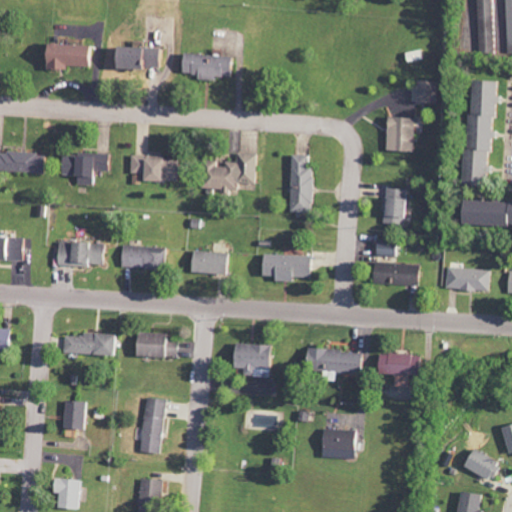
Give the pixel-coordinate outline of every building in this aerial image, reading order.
[(511,0),(507,0),(507,20),(498,20),(498,0),(476,0),(477,21),(464,20),(464,49),(511,49),(511,0)] [(74,66),(98,67),(99,46),(55,45),(54,70),(74,70),(74,66)] [(171,49),(125,47),(124,68),(170,70),(171,49)] [(424,59),(422,49),(405,54),(407,63),(424,59)] [(243,58),(194,54),(192,74),(207,75),(206,80),(225,82),(225,77),(241,78),(243,58)] [(438,103),(439,81),(418,81),(418,103),(438,103)] [(459,186),(488,187),(489,167),(483,166),(483,153),(488,153),(489,118),(494,118),(495,82),(470,81),(469,115),(462,115),(459,186)] [(386,151),(414,152),(415,118),(387,117),(386,151)] [(0,171),(50,173),(51,154),(0,152),(0,171)] [(84,185),(101,186),(102,171),(116,172),(117,156),(69,153),(68,175),(84,176),(84,185)] [(263,154),(243,154),(243,163),(231,162),(231,167),(222,167),(222,162),(210,161),(210,190),(243,191),(243,184),(262,184),(263,154)] [(289,212),(311,213),(312,156),(290,155),(289,212)] [(184,158),(137,157),(137,174),(151,174),(151,181),(184,182),(184,158)] [(406,190),(384,189),(383,224),(404,225),(406,190)] [(511,201),(457,200),(456,223),(511,225),(511,201)] [(30,239),(0,237),(0,260),(29,261),(30,239)] [(376,255),(394,256),(395,240),(376,239),(376,255)] [(111,267),(112,244),(65,242),(64,265),(111,267)] [(166,247),(129,246),(129,267),(165,268),(166,247)] [(190,272),(224,273),(225,252),(190,251),(190,272)] [(309,277),(310,256),(261,254),(260,276),(273,276),(273,280),(292,281),(292,277),(309,277)] [(416,287),(419,266),(374,259),(371,280),(416,287)] [(490,290),(490,269),(448,267),(447,289),(490,290)] [(0,351),(10,352),(10,329),(0,328),(0,351)] [(135,355),(178,357),(179,339),(166,339),(166,332),(135,331),(135,355)] [(114,355),(115,335),(66,333),(65,353),(114,355)] [(268,376),(269,344),(233,343),(232,367),(243,368),(243,376),(268,376)] [(360,373),(361,350),(305,349),(304,371),(321,372),(321,380),(336,380),(336,372),(360,373)] [(418,354),(377,353),(377,373),(418,374),(418,354)] [(166,399),(146,398),(144,452),(163,453),(166,399)] [(88,428),(88,401),(66,401),(66,428),(88,428)] [(511,423),(500,427),(510,457),(511,456),(511,423)] [(356,429),(323,428),(322,457),(355,458),(356,429)] [(491,481),(500,462),(471,447),(462,466),(491,481)] [(57,508),(77,509),(78,479),(53,478),(52,493),(57,493),(57,508)] [(164,479),(141,479),(140,501),(163,501),(164,479)] [(479,511),(483,495),(461,491),(457,511),(479,511)]
